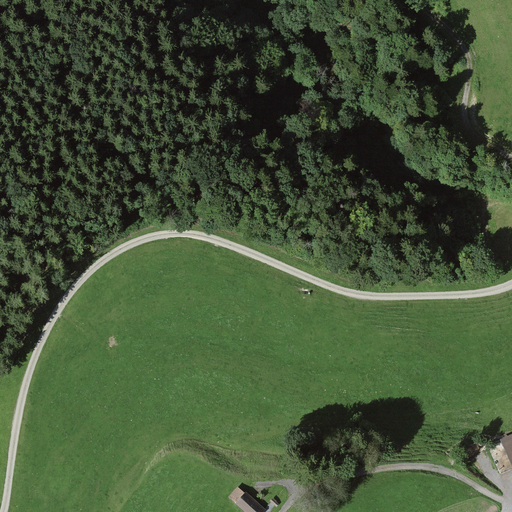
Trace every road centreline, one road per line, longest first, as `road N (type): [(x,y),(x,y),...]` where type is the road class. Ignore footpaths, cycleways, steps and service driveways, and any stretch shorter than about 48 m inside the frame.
road 1 (track): [(6,511),(27,386),(52,317),(95,265),(125,245),(179,233),(224,242),(352,295),(484,293),(511,282)]
road 2 (track): [(511,506),(452,473),(417,465),(312,484),(282,511)]
road 3 (track): [(511,158),(469,133),(462,44),(409,0)]
